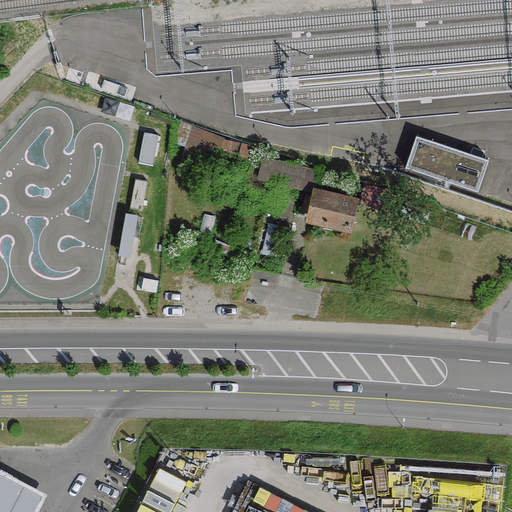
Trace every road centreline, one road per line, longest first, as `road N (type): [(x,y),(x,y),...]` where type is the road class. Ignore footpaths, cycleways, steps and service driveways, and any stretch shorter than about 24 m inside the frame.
road 1 (primary): [(382,375),(255,347),(0,345)]
road 2 (primary): [(0,391),(252,393),(382,375)]
road 3 (primary): [(511,386),(382,375)]
